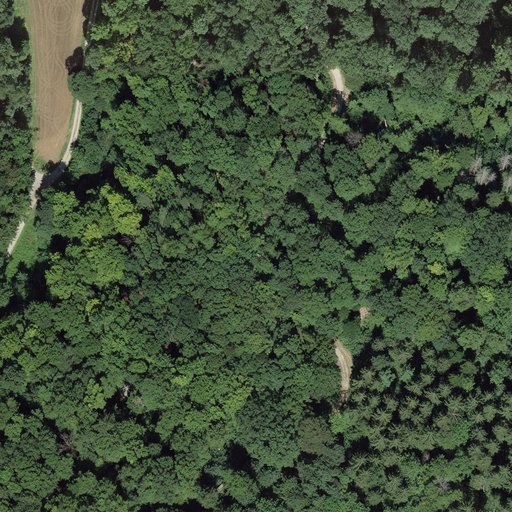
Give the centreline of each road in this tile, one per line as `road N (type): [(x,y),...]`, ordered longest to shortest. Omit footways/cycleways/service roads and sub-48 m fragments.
road 1 (track): [(296,0),(332,70),(334,104),(246,285),(263,315),(322,345),(337,380),(336,408),(315,458),(255,511)]
road 2 (track): [(147,0),(105,182),(81,204),(37,188)]
road 3 (track): [(97,0),(72,138),(56,172),(37,188)]
road 4 (track): [(37,188),(16,132),(0,42)]
